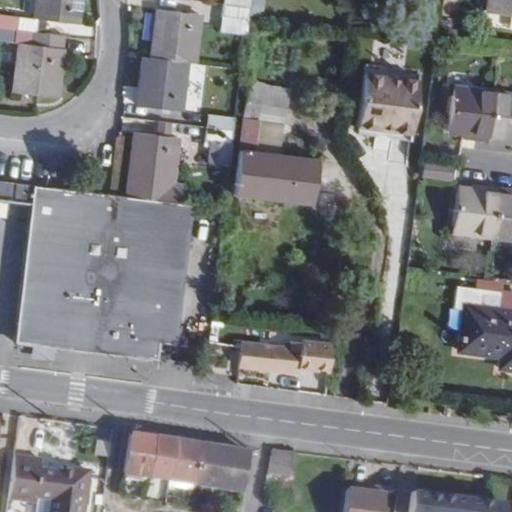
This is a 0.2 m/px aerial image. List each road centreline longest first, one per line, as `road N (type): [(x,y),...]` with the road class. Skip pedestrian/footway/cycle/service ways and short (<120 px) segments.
road 1 (primary): [(266,415),(0,379)]
road 2 (primary): [(511,449),(266,415)]
road 3 (residential): [(0,126),(64,125),(93,108),(110,78),(111,0)]
